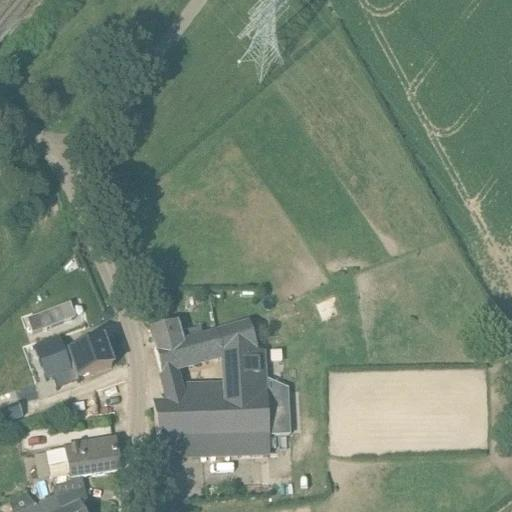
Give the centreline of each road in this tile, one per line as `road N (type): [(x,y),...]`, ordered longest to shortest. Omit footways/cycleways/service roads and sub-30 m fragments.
road 1 (unclassified): [(124,511),(136,355),(115,287),(60,169)]
road 2 (unclassified): [(60,169),(199,0)]
